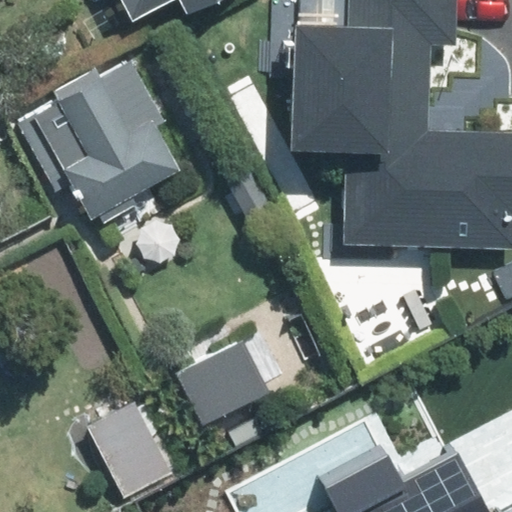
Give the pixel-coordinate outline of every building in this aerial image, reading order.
[(125,0),(133,15),(162,0),(179,0),(184,9),(201,0),(125,0)] [(343,145),(341,241),(511,244),(511,129),(429,127),(431,40),(456,41),(457,0),(346,0),(346,19),(289,18),(286,144),(343,145)] [(94,213),(181,167),(157,121),(164,118),(132,57),(16,117),(55,191),(77,180),(94,213)] [(249,161),(222,176),(246,217),(272,203),(249,161)] [(240,339),(176,371),(201,420),(265,387),(240,339)] [(134,398),(84,424),(122,496),(172,469),(134,398)] [(340,511),(511,511),(511,413),(509,409),(437,447),(427,429),(325,484),(340,511)]
